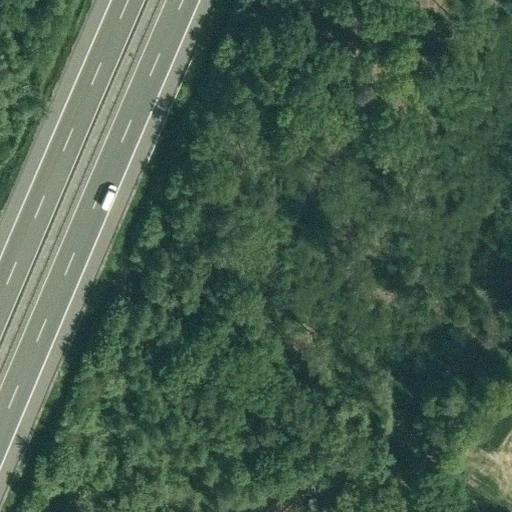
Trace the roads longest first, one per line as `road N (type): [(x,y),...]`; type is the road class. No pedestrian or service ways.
road 1 (motorway): [(0,438),(184,0)]
road 2 (motorway): [(108,0),(0,265)]
